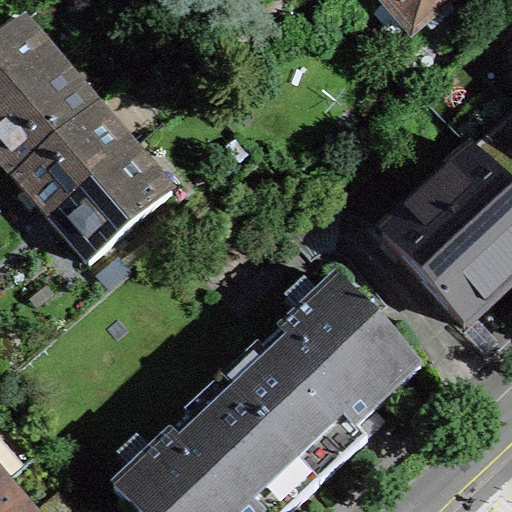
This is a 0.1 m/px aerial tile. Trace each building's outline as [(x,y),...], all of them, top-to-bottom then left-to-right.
[(381,0),(412,35),(453,0),(381,0)] [(0,117),(53,73),(15,29),(2,39),(0,36),(0,117)] [(89,115),(53,73),(0,117),(0,161),(15,179),(89,115)] [(51,221),(126,157),(89,115),(15,179),(30,196),(51,221)] [(511,224),(478,188),(500,168),(455,120),(412,160),(455,205),(398,258),(457,321),(474,305),(511,269),(511,224)] [(89,265),(163,201),(126,157),(51,221),(67,239),(89,265)] [(420,369),(338,282),(226,387),(319,487),(348,460),(367,441),(365,439),(382,423),(373,414),(420,369)] [(291,511),(319,487),(226,387),(114,493),(131,511),(291,511)] [(90,511),(41,454),(6,484),(0,489),(0,511),(90,511)]
